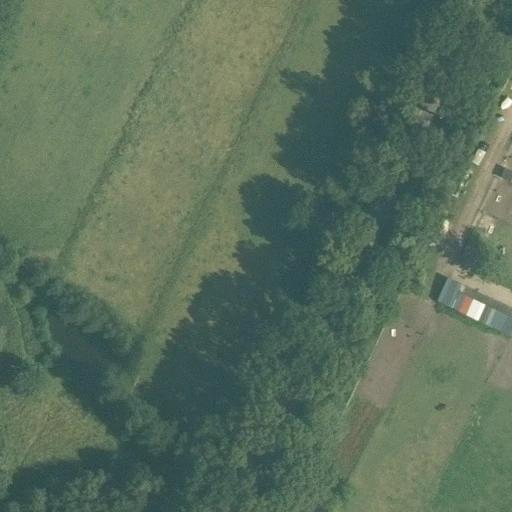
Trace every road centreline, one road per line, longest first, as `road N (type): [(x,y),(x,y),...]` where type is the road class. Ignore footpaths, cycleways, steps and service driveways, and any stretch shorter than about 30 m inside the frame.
road 1 (tertiary): [(241,511),(486,0)]
road 2 (unknown): [(511,66),(437,234),(443,248),(498,268)]
